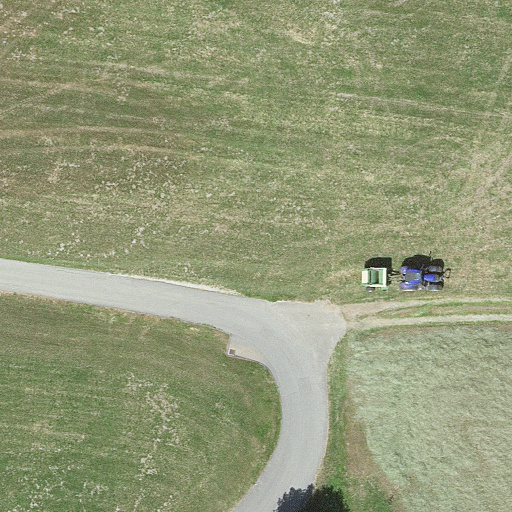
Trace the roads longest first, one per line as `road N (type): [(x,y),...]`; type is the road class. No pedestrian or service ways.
road 1 (residential): [(258,511),(284,485),(306,432),(306,374),(293,346),(266,324),(232,313),(0,276)]
road 2 (track): [(293,346),(359,315),(511,309)]
